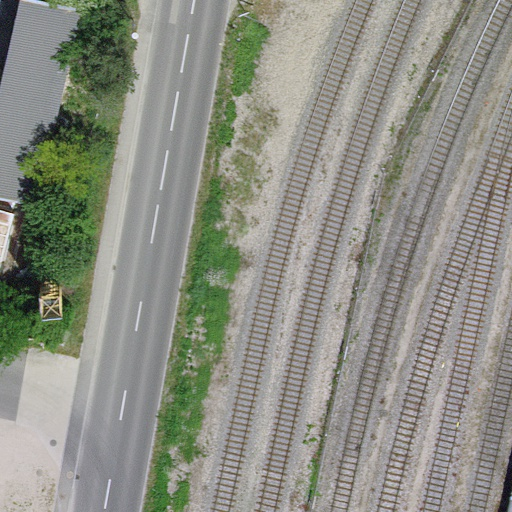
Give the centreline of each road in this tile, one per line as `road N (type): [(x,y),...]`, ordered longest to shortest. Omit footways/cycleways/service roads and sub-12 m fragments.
road 1 (unclassified): [(196,0),(107,511)]
road 2 (unknown): [(124,415),(0,377)]
